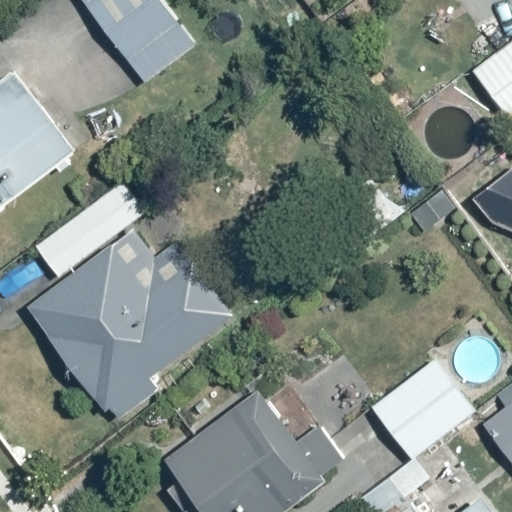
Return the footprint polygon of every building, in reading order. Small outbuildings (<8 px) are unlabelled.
[(196,42),(164,0),(85,0),(146,80),(196,42)] [(511,37),(474,68),(511,114),(511,37)] [(0,206),(77,148),(16,69),(0,81),(0,206)] [(511,155),(484,209),(511,224),(511,155)] [(407,212),(378,178),(359,194),(388,228),(407,212)] [(140,214),(116,184),(39,244),(65,278),(31,305),(120,418),(163,384),(155,374),(214,327),(131,221),(140,214)] [(478,408),(438,356),(374,403),(414,456),(478,408)] [(281,511),(323,482),(256,392),(169,456),(209,511),(281,511)] [(511,397),(482,420),(511,459),(511,397)] [(367,495),(381,511),(496,511),(479,490),(451,511),(414,511),(403,498),(424,482),(408,462),(367,495)] [(366,511),(358,501),(343,511),(366,511)]
